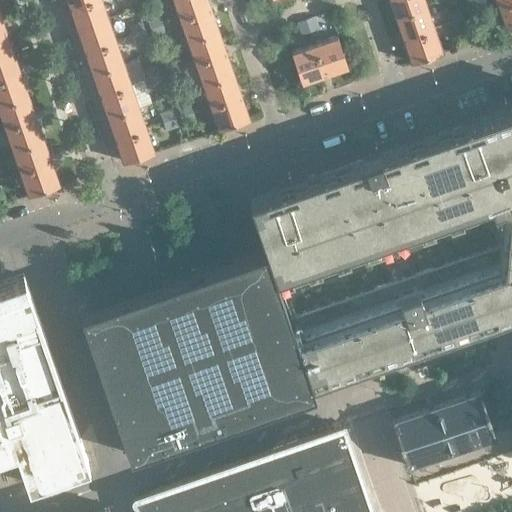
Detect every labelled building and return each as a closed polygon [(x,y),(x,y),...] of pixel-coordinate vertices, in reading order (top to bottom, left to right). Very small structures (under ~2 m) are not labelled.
[(107,17),(101,0),(85,0),(69,6),(76,28),(107,17)] [(210,6),(207,0),(173,0),(179,17),(210,6)] [(426,5),(423,0),(389,0),(395,16),(426,5)] [(511,25),(511,0),(510,0),(498,5),(506,28),(511,25)] [(481,10),(478,2),(466,6),(469,15),(481,10)] [(433,27),(426,5),(395,16),(403,38),(433,27)] [(217,28),(213,14),(210,6),(179,17),(187,39),(217,28)] [(462,17),(459,8),(447,12),(450,21),(462,17)] [(484,19),(481,10),(469,15),(472,23),(484,19)] [(162,23),(159,14),(147,18),(150,27),(162,23)] [(318,27),(314,15),(305,18),(309,30),(318,27)] [(115,39),(107,17),(76,28),(84,50),(115,39)] [(465,25),(462,17),(450,21),(453,29),(465,25)] [(309,30),(305,18),(296,21),(301,33),(309,30)] [(144,29),(141,20),(129,24),(132,33),(144,29)] [(165,31),(162,23),(150,27),(153,35),(165,31)] [(441,50),(433,27),(403,38),(410,61),(441,50)] [(0,54),(12,50),(5,28),(0,29),(0,54)] [(225,50),(222,42),(217,28),(187,39),(194,61),(225,50)] [(147,37),(144,29),(132,33),(135,42),(147,37)] [(347,65),(336,34),(313,42),(324,73),(347,65)] [(122,61),(115,39),(84,50),(92,71),(122,61)] [(324,73),(313,42),(290,50),(301,81),(324,73)] [(0,78),(20,72),(12,50),(0,54),(0,78)] [(233,72),(228,58),(225,50),(194,61),(202,82),(233,72)] [(177,66),(174,58),(162,62),(165,71),(177,66)] [(130,83),(122,61),(92,71),(99,93),(130,83)] [(159,73),(156,64),(144,68),(147,77),(159,73)] [(180,75),(177,66),(165,71),(168,79),(180,75)] [(0,103),(27,94),(20,72),(0,78),(0,103)] [(240,94),(238,86),(233,72),(202,82),(209,104),(240,94)] [(162,81),(159,73),(147,77),(150,85),(162,81)] [(138,105),(130,83),(99,93),(107,115),(138,105)] [(35,116),(27,94),(0,103),(0,113),(4,126),(35,116)] [(248,117),(243,101),(240,94),(209,104),(217,127),(248,117)] [(193,110),(190,102),(177,106),(180,114),(193,110)] [(145,126),(138,105),(107,115),(114,137),(145,126)] [(511,309),(511,106),(279,187),(248,198),(265,246),(310,379),(511,309)] [(175,116),(172,108),(159,112),(162,121),(175,116)] [(195,119),(193,110),(180,114),(183,123),(195,119)] [(43,137),(35,116),(4,126),(12,148),(43,137)] [(178,125),(175,116),(162,121),(165,129),(178,125)] [(153,149),(145,126),(114,137),(122,160),(153,149)] [(50,159),(43,137),(12,148),(19,170),(50,159)] [(58,182),(50,159),(19,170),(27,193),(58,182)] [(310,379),(265,246),(79,310),(128,453),(314,389),(310,379)] [(23,274),(0,282),(0,451),(15,447),(27,482),(87,461),(23,274)] [(495,435),(479,388),(391,418),(406,465),(495,435)] [(143,511),(372,511),(343,425),(137,494),(143,511)]
